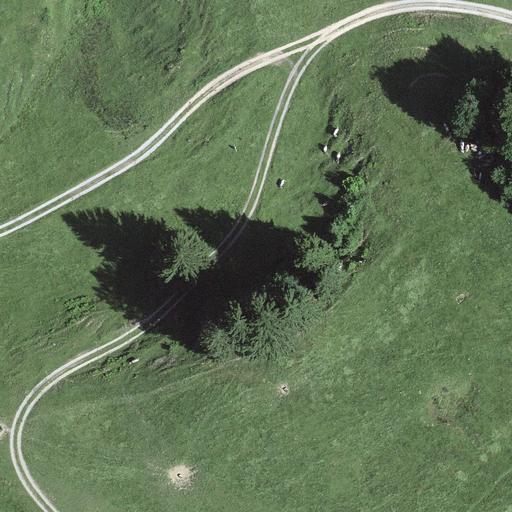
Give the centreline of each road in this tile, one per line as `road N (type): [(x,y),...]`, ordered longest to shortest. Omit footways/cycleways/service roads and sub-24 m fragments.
road 1 (track): [(346,25),(309,57),(288,94),(248,216),(210,263),(169,308),(49,382),(22,413),(16,447),(26,479),(52,511)]
road 2 (track): [(0,230),(143,152),(224,80),(346,25),(396,7),(445,5),(511,19)]
